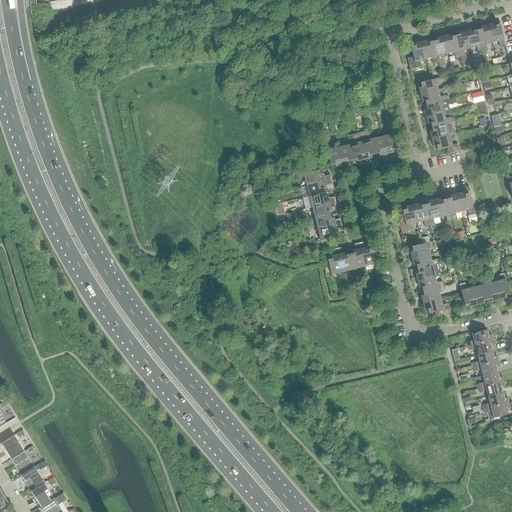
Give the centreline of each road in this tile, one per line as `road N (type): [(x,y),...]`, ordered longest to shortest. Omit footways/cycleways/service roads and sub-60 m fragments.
road 1 (trunk): [(0,74),(32,175),(102,304),(273,511)]
road 2 (trunk): [(300,511),(116,290),(49,159),(23,82)]
road 3 (residential): [(419,177),(376,196),(412,334),(424,338),(511,314)]
road 4 (residential): [(419,177),(389,35),(509,0)]
